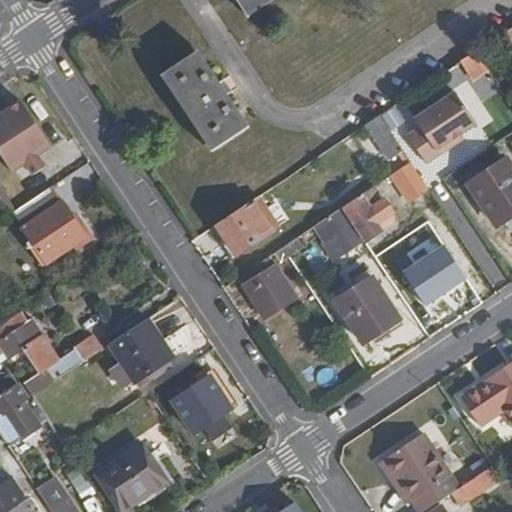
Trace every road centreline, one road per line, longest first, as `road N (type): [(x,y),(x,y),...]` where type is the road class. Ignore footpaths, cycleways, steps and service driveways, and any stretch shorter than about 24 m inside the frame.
road 1 (residential): [(33,35),(299,449)]
road 2 (residential): [(299,449),(511,308)]
